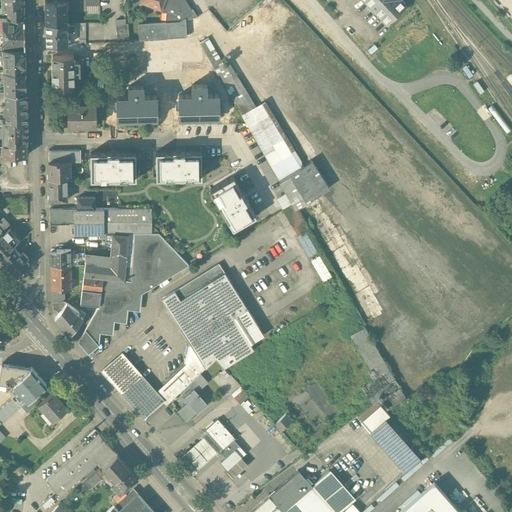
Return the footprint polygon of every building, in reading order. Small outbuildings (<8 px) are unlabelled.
[(140,0),(140,1),(141,1),(149,4),(148,7),(152,8),(153,6),(161,9),(164,0),(140,0)] [(185,0),(164,0),(161,9),(166,11),(166,22),(179,21),(184,18),(193,12),(185,0)] [(366,0),(370,3),(367,5),(372,11),(375,9),(386,21),(405,3),(402,0),(366,0)] [(66,1),(45,1),(45,23),(46,23),(67,23),(67,8),(69,8),(69,1),(66,1)] [(24,8),(5,7),(5,8),(5,13),(8,13),(8,18),(24,19),(24,8)] [(8,18),(2,18),(3,46),(25,47),(24,19),(8,18)] [(179,21),(166,22),(137,23),(138,40),(167,37),(185,36),(184,18),(179,21)] [(67,23),(46,23),(46,43),(46,44),(67,43),(71,43),(71,40),(67,40),(67,23)] [(128,23),(116,24),(117,41),(129,40),(128,23)] [(223,63),(208,37),(199,42),(215,68),(223,63)] [(3,46),(2,47),(2,52),(0,52),(0,57),(3,57),(4,70),(25,69),(25,47),(3,46)] [(74,55),(52,56),(53,87),(74,86),(74,74),(80,74),(79,61),(74,61),(74,55)] [(223,63),(215,68),(225,85),(237,76),(228,60),(223,63)] [(4,70),(3,70),(3,75),(1,75),(1,79),(4,79),(4,92),(5,92),(26,91),(25,69),(4,70)] [(301,160),(264,99),(255,104),(237,76),(225,85),(226,87),(231,96),(280,180),(302,165),(301,160)] [(178,94),(179,119),(220,118),(219,94),(207,95),(207,84),(191,85),(191,94),(178,94)] [(117,95),(117,119),(158,119),(157,95),(144,95),(144,86),(127,86),(127,95),(117,95)] [(26,91),(5,92),(5,97),(5,106),(3,106),(3,114),(6,114),(6,119),(27,119),(26,114),(26,91)] [(96,104),(67,104),(68,125),(96,125),(96,104)] [(6,119),(3,119),(3,127),(0,127),(0,135),(3,136),(3,143),(27,143),(27,119),(6,119)] [(27,143),(3,143),(3,156),(27,155),(27,143)] [(67,150),(49,150),(49,161),(68,161),(67,150)] [(201,151),(156,152),(156,178),(201,178),(201,151)] [(136,153),(91,154),(91,181),(136,180),(136,153)] [(302,165),(280,180),(295,207),(316,195),(329,188),(311,160),(302,165)] [(49,161),(49,162),(49,179),(66,179),(68,179),(72,179),(72,162),(71,161),(68,161),(49,161)] [(255,216),(234,177),(210,189),(231,229),(255,216)] [(66,179),(49,179),(49,200),(67,200),(66,179)] [(282,209),(292,204),(286,193),(277,198),(282,209)] [(95,208),(95,197),(78,197),(78,208),(95,208)] [(293,204),(283,210),(297,235),(308,229),(293,204)] [(74,208),(50,209),(50,222),(74,222),(74,208)] [(78,208),(74,208),(74,222),(74,234),(103,233),(103,208),(78,208)] [(118,208),(103,208),(103,233),(106,233),(128,234),(134,235),(136,208),(118,208)] [(0,231),(9,223),(3,218),(0,220),(0,231)] [(9,223),(0,231),(0,245),(15,233),(10,227),(3,232),(2,230),(9,224),(9,223)] [(309,256),(318,251),(307,230),(298,235),(309,256)] [(189,264),(159,232),(134,233),(131,280),(130,280),(124,280),(109,278),(103,277),(101,291),(100,302),(100,304),(79,340),(80,340),(89,350),(97,343),(98,330),(111,332),(112,318),(124,320),(126,307),(138,308),(139,295),(189,264)] [(15,233),(0,245),(0,256),(2,259),(15,247),(16,246),(14,244),(20,238),(15,233)] [(128,234),(106,233),(106,240),(112,240),(110,265),(109,278),(124,280),(128,234)] [(134,235),(128,234),(124,280),(130,280),(132,265),(134,235)] [(20,254),(15,247),(2,259),(17,275),(29,264),(25,259),(28,257),(23,251),(20,254)] [(71,249),(57,249),(57,252),(51,252),(51,265),(71,265),(71,254),(71,249)] [(85,254),(71,254),(71,265),(85,265),(85,263),(85,262),(85,254)] [(320,254),(311,260),(323,281),(333,276),(320,254)] [(110,265),(85,263),(85,265),(84,275),(96,276),(103,277),(109,278),(110,265)] [(205,271),(234,317),(247,309),(218,263),(205,271)] [(71,265),(51,265),(51,290),(52,290),(64,290),(72,290),(71,265)] [(234,317),(205,271),(205,272),(162,298),(193,348),(205,367),(216,357),(224,367),(253,349),(251,345),(250,343),(234,317)] [(96,276),(84,275),(82,289),(88,290),(93,290),(96,276)] [(64,290),(52,290),(53,301),(64,300),(64,290)] [(93,290),(88,290),(87,301),(100,302),(101,291),(93,290)] [(64,300),(53,301),(54,309),(59,313),(67,302),(64,300)] [(79,311),(67,302),(59,313),(55,319),(69,335),(83,317),(77,313),(79,311)] [(263,335),(247,309),(234,317),(250,343),(263,335)] [(12,334),(0,320),(0,344),(4,346),(5,340),(12,334)] [(389,369),(368,333),(360,338),(377,366),(368,371),(373,380),(389,369)] [(193,357),(156,392),(162,399),(162,400),(166,404),(180,391),(200,372),(205,367),(193,348),(190,352),(193,357)] [(156,392),(122,354),(104,370),(144,416),(162,400),(162,399),(156,392)] [(31,367),(9,364),(9,363),(1,362),(0,369),(0,381),(12,384),(31,367)] [(31,367),(12,384),(16,388),(13,391),(20,399),(23,396),(27,401),(46,384),(31,367)] [(406,397),(389,369),(373,380),(362,388),(373,404),(378,400),(386,410),(406,397)] [(200,372),(180,391),(184,396),(188,402),(178,411),(186,421),(197,411),(197,412),(207,403),(196,390),(199,388),(199,389),(208,382),(200,372)] [(243,388),(235,395),(240,402),(249,395),(243,388)] [(67,408),(53,392),(38,404),(53,421),(67,408)] [(12,399),(0,409),(0,424),(20,407),(12,399)] [(377,401),(357,416),(362,422),(380,405),(377,401)] [(362,422),(361,422),(370,432),(385,419),(389,415),(380,405),(362,422)] [(286,413),(274,423),(281,430),(292,420),(286,413)] [(217,418),(203,432),(225,457),(220,461),(233,476),(248,464),(241,457),(246,453),(239,445),(235,449),(229,443),(235,438),(217,418)] [(421,459),(385,419),(370,432),(406,472),(421,459)] [(306,436),(292,420),(281,430),(295,446),(306,436)] [(99,434),(46,480),(60,495),(98,462),(102,467),(117,454),(99,434)] [(205,435),(179,458),(192,473),(218,450),(205,435)] [(117,454),(102,467),(105,470),(103,472),(109,478),(110,476),(114,481),(130,468),(117,454)] [(114,481),(111,483),(120,493),(123,490),(138,477),(130,468),(114,481)] [(298,470),(269,496),(282,511),(311,486),(311,485),(298,470)] [(338,511),(354,499),(329,470),(311,485),(311,486),(333,511),(338,511)] [(96,472),(87,480),(90,484),(92,486),(101,479),(96,472)] [(460,511),(434,481),(398,511),(460,511)] [(84,483),(78,488),(83,494),(88,489),(88,487),(84,483)] [(282,511),(280,511),(333,511),(311,486),(282,511)] [(138,492),(134,488),(127,494),(118,502),(114,505),(120,511),(156,511),(138,492)] [(120,493),(114,498),(118,502),(127,494),(123,490),(120,493)] [(280,511),(282,511),(269,496),(251,511),(252,511),(280,511)]
